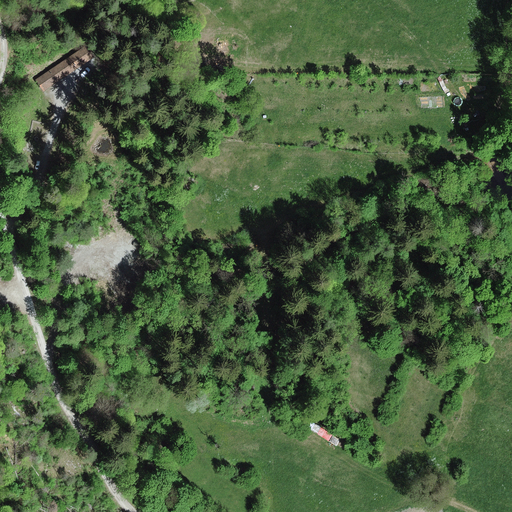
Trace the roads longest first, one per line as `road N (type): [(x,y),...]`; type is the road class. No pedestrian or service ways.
road 1 (track): [(0,201),(57,386),(120,503),(133,511)]
road 2 (track): [(7,233),(36,191),(67,88)]
